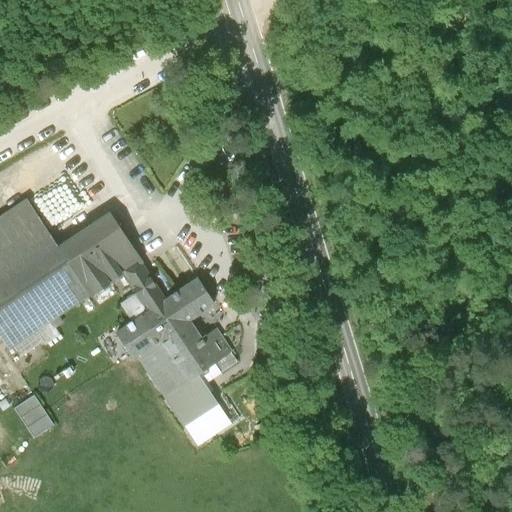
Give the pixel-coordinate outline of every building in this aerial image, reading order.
[(0,286),(57,249),(27,203),(0,220),(0,286)] [(120,279),(134,301),(153,289),(136,263),(141,260),(110,214),(57,249),(0,286),(0,336),(11,352),(120,279)] [(135,329),(124,337),(138,358),(159,344),(187,385),(198,377),(214,366),(232,355),(214,328),(200,338),(193,327),(217,310),(198,281),(163,304),(153,289),(134,301),(122,310),(135,329)] [(187,385),(159,344),(138,358),(184,429),(217,408),(198,377),(187,385)] [(232,355),(214,366),(221,375),(238,363),(232,355)] [(32,435),(54,423),(37,392),(15,404),(32,435)]
